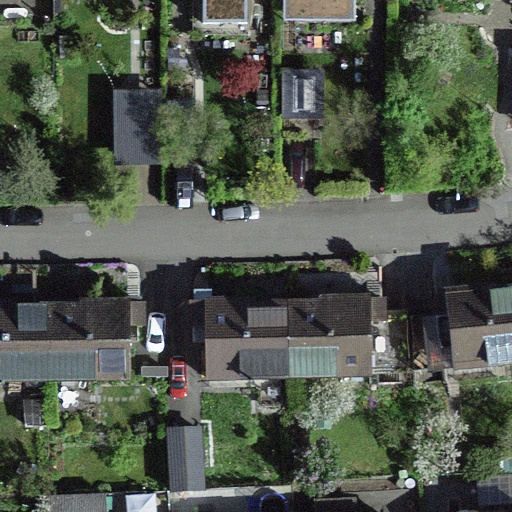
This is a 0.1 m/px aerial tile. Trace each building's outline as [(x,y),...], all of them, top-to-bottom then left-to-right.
[(203,0),(204,28),(248,28),(248,0),(282,0),(282,27),(311,27),(356,27),(356,0),(203,0)] [(132,92),(114,92),(113,167),(139,167),(163,167),(163,92),(132,92)] [(511,288),(497,290),(494,290),(494,286),(444,292),(444,295),(441,295),(428,297),(431,318),(446,316),(452,374),(453,377),(511,370),(511,288)] [(320,300),(320,304),(256,305),(256,300),(244,300),(205,300),(205,308),(197,308),(188,308),(189,332),(206,332),(207,381),(373,375),(371,326),(388,326),(388,299),(377,299),(334,300),(320,300)] [(130,332),(147,332),(147,301),(134,301),(127,301),(127,303),(89,303),(7,303),(0,303),(0,382),(130,380),(130,332)] [(426,376),(452,374),(446,316),(431,318),(420,319),(426,376)] [(204,493),(201,428),(166,430),(169,495),(204,493)] [(43,511),(105,511),(105,495),(43,499),(43,511)] [(357,511),(357,499),(314,501),(314,511),(357,511)]
